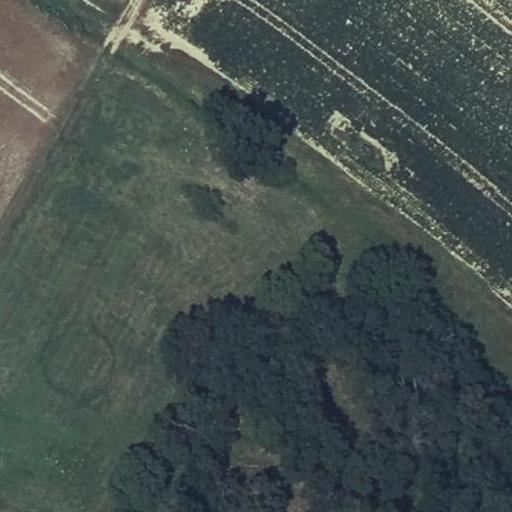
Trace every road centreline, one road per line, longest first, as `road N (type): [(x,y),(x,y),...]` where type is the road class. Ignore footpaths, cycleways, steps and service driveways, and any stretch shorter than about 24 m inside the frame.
road 1 (track): [(82,0),(373,209),(511,331)]
road 2 (track): [(0,241),(134,0)]
